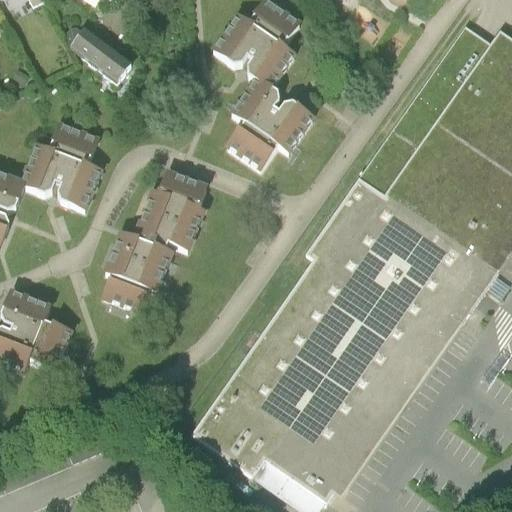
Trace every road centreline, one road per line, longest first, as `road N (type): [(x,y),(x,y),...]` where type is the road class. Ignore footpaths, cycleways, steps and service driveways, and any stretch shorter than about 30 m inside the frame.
road 1 (residential): [(0,448),(168,377),(199,356),(313,214)]
road 2 (residential): [(0,292),(69,263),(86,247),(139,154),(157,152),(313,214)]
road 3 (residential): [(313,214),(466,0)]
